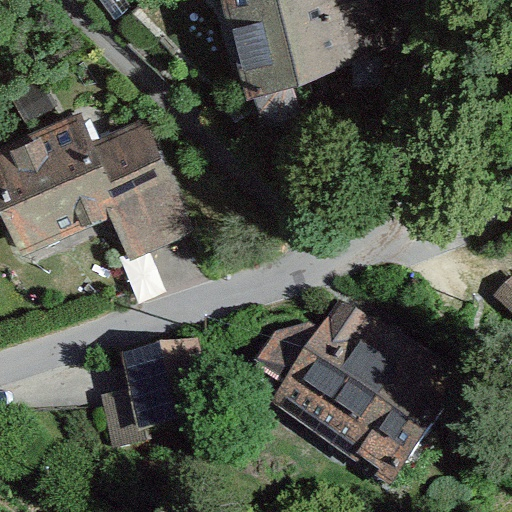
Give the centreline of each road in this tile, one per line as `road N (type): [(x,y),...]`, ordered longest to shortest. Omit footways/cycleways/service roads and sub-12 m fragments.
road 1 (residential): [(56,0),(346,264)]
road 2 (residential): [(0,370),(346,264)]
road 3 (track): [(346,264),(511,204)]
